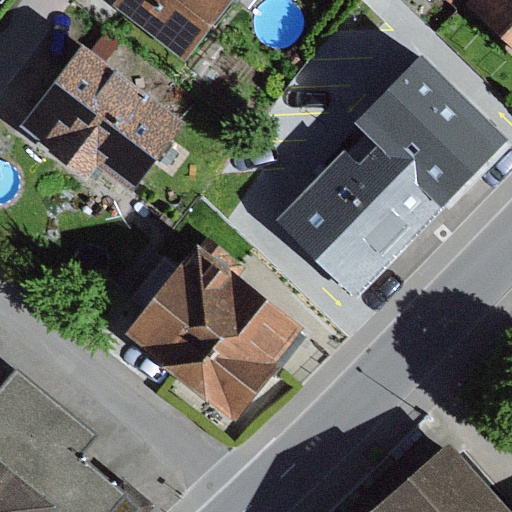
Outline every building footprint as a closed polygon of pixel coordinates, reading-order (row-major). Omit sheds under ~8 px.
[(119,0),(114,7),(186,63),(235,0),(119,0)] [(444,0),(457,10),(464,0),(444,0)] [(511,0),(469,0),(465,4),(511,47),(511,0)] [(82,45),(20,127),(51,151),(49,153),(87,181),(97,167),(133,194),(187,123),(82,45)] [(276,222),(356,300),(451,204),(449,202),(510,140),(423,56),(356,124),(379,146),(359,167),(345,153),(276,222)] [(198,244),(127,335),(236,421),(308,330),(198,244)] [(0,391),(0,511),(113,511),(128,495),(81,457),(99,437),(17,371),(0,391)] [(511,511),(511,509),(451,441),(371,511),(511,511)] [(150,511),(155,506),(134,489),(128,495),(113,511),(150,511)]
